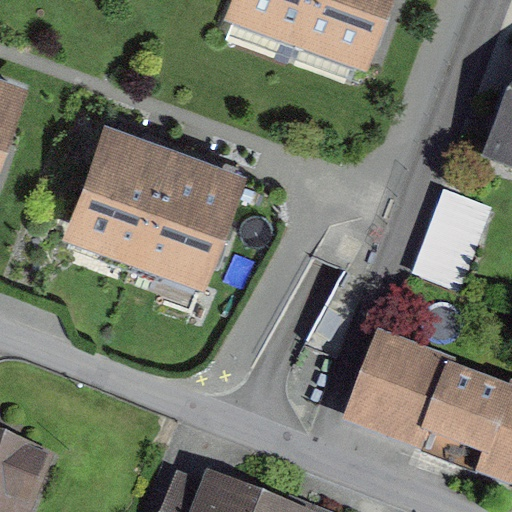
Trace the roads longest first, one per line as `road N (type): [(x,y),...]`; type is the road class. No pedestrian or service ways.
road 1 (residential): [(314,458),(483,0)]
road 2 (residential): [(0,329),(314,458)]
road 3 (residential): [(314,458),(451,511)]
